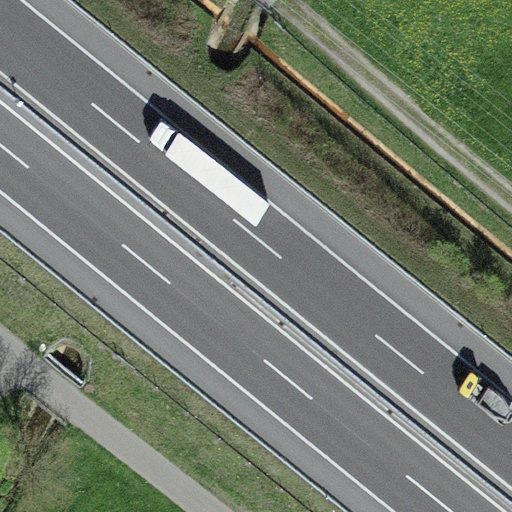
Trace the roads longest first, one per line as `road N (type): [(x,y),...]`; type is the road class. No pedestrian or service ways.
road 1 (motorway): [(511,446),(0,29)]
road 2 (motorway): [(0,145),(452,511)]
road 3 (unclassified): [(0,337),(217,511)]
